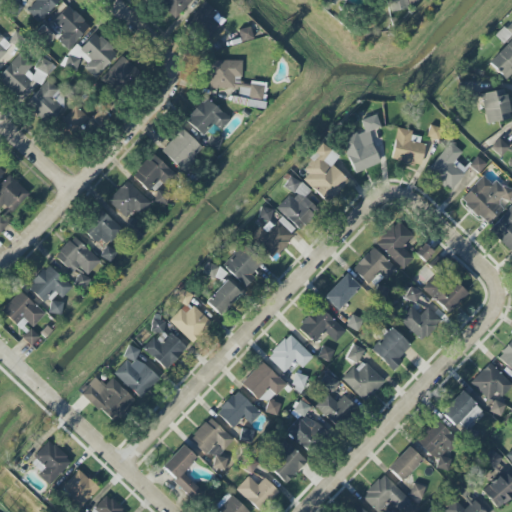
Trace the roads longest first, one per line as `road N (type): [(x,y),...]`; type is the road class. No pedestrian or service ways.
road 1 (residential): [(303,511),(503,292),(419,203),(391,196)]
road 2 (residential): [(123,463),(374,203),(391,196)]
road 3 (residential): [(0,269),(175,84),(174,62)]
road 4 (residential): [(0,344),(175,511)]
